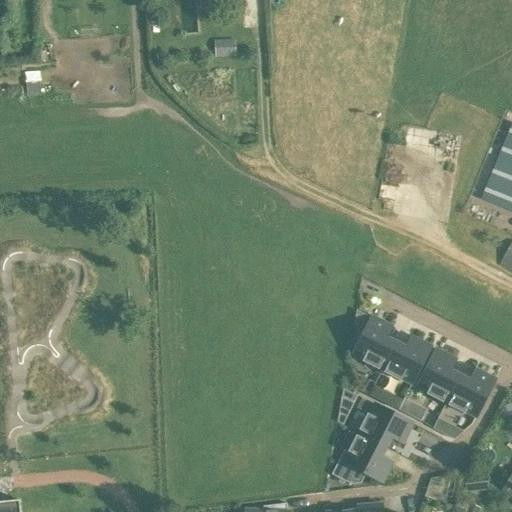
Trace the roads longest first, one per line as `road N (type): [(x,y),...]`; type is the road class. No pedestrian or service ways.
road 1 (residential): [(511,365),(478,428),(404,490),(312,499)]
road 2 (track): [(511,284),(282,173)]
road 3 (track): [(282,173),(265,136),(259,23)]
road 4 (residential): [(385,298),(511,365)]
